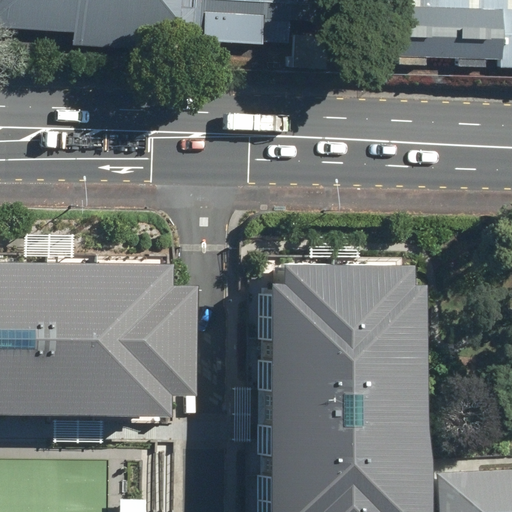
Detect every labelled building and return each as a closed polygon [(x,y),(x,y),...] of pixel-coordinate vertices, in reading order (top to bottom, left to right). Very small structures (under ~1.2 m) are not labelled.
[(0,0),(0,29),(66,30),(66,52),(177,58),(178,38),(286,44),(286,23),(302,22),(303,0),(0,0)] [(511,8),(385,5),(385,60),(511,60),(511,8)] [(257,283),(254,511),(410,511),(412,279),(396,279),(396,264),(272,263),(272,283),(257,283)] [(159,279),(0,279),(0,422),(160,422),(160,392),(179,392),(179,298),(159,298),(159,279)] [(511,511),(511,467),(449,470),(450,511),(511,511)]
